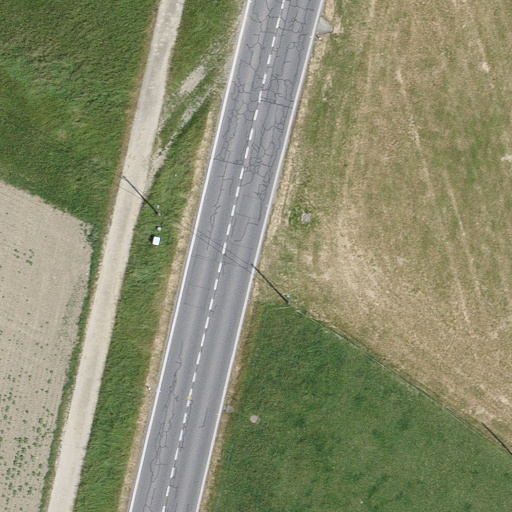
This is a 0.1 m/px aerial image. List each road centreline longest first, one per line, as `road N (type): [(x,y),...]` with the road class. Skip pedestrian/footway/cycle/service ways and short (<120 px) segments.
road 1 (primary): [(285,0),(159,511)]
road 2 (track): [(61,511),(172,0)]
